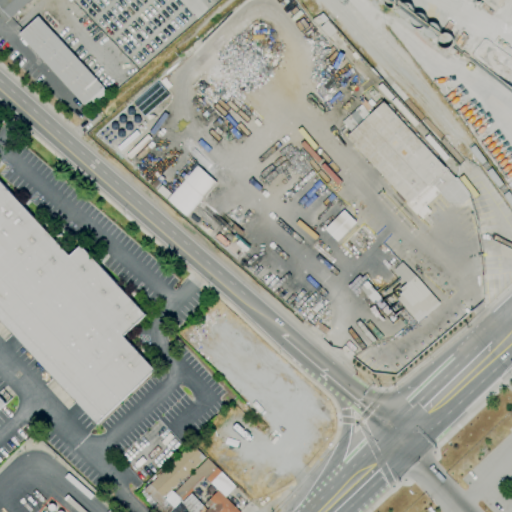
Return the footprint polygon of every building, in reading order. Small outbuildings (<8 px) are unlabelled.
[(30,0),(10,19),(4,12),(0,7),(0,0),(30,0)] [(393,8),(396,7),(398,5),(399,2),(399,0),(383,0),(384,3),(385,6),(387,8),(390,8),(393,8)] [(504,0),(495,12),(480,0),(504,0)] [(407,19),(410,18),(411,15),(412,13),(412,10),(411,7),(408,5),(406,4),(403,4),(400,6),(398,8),(397,11),(397,14),(399,17),(401,18),(404,19),(407,19)] [(421,29),(424,27),(426,25),(427,22),(426,19),(425,16),(423,15),(420,14),(417,14),(414,15),(412,18),(411,20),(411,23),(413,26),(415,28),(418,29),(421,29)] [(85,104),(84,105),(19,34),(39,16),(104,87),(103,88),(109,94),(91,111),(85,104)] [(435,38),(437,37),(439,35),(440,32),(440,29),(439,26),(436,24),(433,23),(430,24),(428,25),(426,27),(425,30),(425,33),(427,36),(429,38),(432,39),(435,38)] [(448,48),(451,47),(453,45),(454,42),(454,39),(452,36),(450,34),(447,33),(444,33),(441,35),(439,37),(438,40),(439,43),(440,46),(442,48),(445,48),(448,48)] [(423,219),(412,207),(410,209),(406,204),(408,203),(346,137),(384,102),(456,179),(440,194),(439,193),(426,206),(431,211),(423,219)] [(470,123),(466,126),(480,147),(485,144),(470,123)] [(493,152),(488,155),(503,177),(508,174),(493,152)] [(197,166),(217,183),(187,216),(167,199),(197,166)] [(0,180),(70,256),(81,246),(145,315),(123,336),(155,370),(96,424),(0,320),(0,180)] [(166,199),(156,191),(161,185),(171,193),(166,199)] [(344,211),(325,230),(337,242),(356,223),(344,211)] [(214,229),(203,221),(197,228),(208,236),(214,229)] [(243,237),(236,245),(245,252),(251,244),(243,237)] [(406,283),(394,271),(402,262),(416,276),(438,302),(423,315),(424,317),(417,322),(396,298),(402,292),(399,289),(406,283)] [(360,287),(393,324),(399,319),(366,282),(360,287)] [(0,397),(6,404),(11,398),(3,389),(0,391),(0,397)] [(149,484),(191,443),(205,457),(194,468),(191,471),(171,491),(172,492),(166,498),(165,496),(163,498),(149,484)] [(210,483),(205,478),(182,500),(174,492),(193,473),(191,471),(194,468),(196,469),(207,458),(221,472),(210,482),(210,483)] [(221,472),(235,487),(225,497),(210,482),(221,472)] [(164,499),(166,501),(160,507),(162,509),(158,511),(154,511),(138,495),(149,484),(163,498),(164,499)] [(216,490),(210,494),(206,489),(211,484),(216,490)] [(218,490),(234,507),(235,506),(236,508),(240,511),(205,511),(209,508),(205,504),(218,490)] [(172,492),(172,491),(182,500),(173,508),(166,501),(164,499),(166,498),(172,492)] [(204,511),(190,511),(182,503),(191,494),(207,510),(204,511)]
